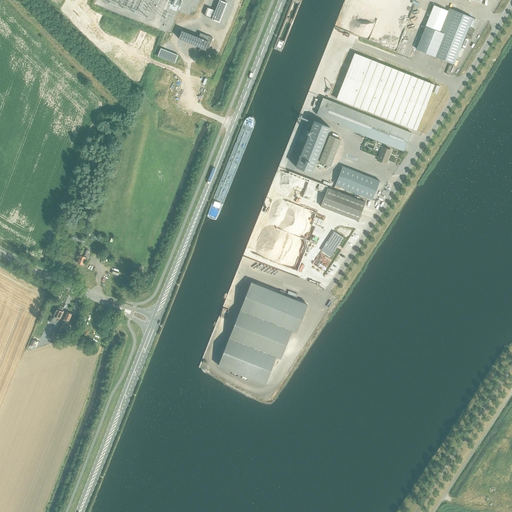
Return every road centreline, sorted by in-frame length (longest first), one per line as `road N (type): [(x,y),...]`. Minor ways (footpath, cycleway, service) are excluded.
road 1 (primary): [(156,318),(282,0)]
road 2 (unclassified): [(327,290),(461,86)]
road 3 (primary): [(79,511),(152,328)]
road 4 (unclassified): [(321,83),(341,38),(461,86)]
road 5 (unclassified): [(414,511),(511,365)]
road 6 (track): [(8,0),(122,111)]
road 7 (unclassified): [(434,511),(511,393)]
